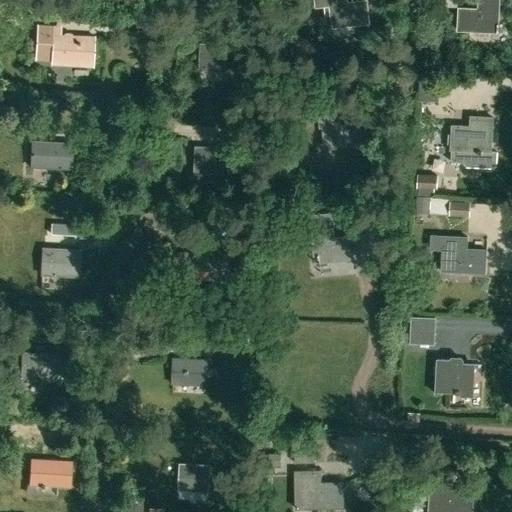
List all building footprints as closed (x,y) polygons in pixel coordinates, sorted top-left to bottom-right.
[(347,0),(315,0),(316,7),(324,6),(325,20),(330,20),(330,24),(356,21),(357,24),(369,22),(367,0),(348,3),(347,0)] [(459,8),(458,30),(498,32),(499,0),(478,0),(478,9),(459,8)] [(39,27),(37,59),(53,60),(53,62),(92,64),(93,38),(57,36),(58,28),(39,27)] [(201,44),(199,69),(224,70),(225,45),(201,44)] [(20,118),(20,119),(32,120),(32,119),(31,119),(32,101),(22,101),(21,118),(20,118)] [(338,102),(317,104),(320,128),(322,127),(324,146),(349,143),(349,146),(362,144),(359,123),(341,125),(338,102)] [(451,149),(450,162),(463,162),(467,166),(497,167),(498,151),(492,151),(493,117),(471,116),(471,128),(461,128),(461,126),(453,125),(453,127),(452,127),(451,149)] [(32,141),(30,167),(71,169),(72,143),(32,141)] [(195,146),(194,172),(231,173),(232,148),(195,146)] [(417,175),(417,188),(417,195),(429,196),(433,196),(434,189),(437,190),(438,176),(417,175)] [(449,202),(448,215),(468,216),(468,203),(449,202)] [(331,213),(310,215),(312,229),(313,241),(312,241),(314,255),(318,254),(319,259),(343,256),(343,259),(356,257),(353,236),(334,238),(333,226),(331,213)] [(75,235),(75,237),(85,238),(86,225),(76,225),(75,235)] [(446,236),(445,248),(448,248),(448,267),(472,268),(472,271),(485,272),(486,250),(467,249),(467,237),(446,236)] [(43,248),(41,274),(78,276),(80,250),(43,248)] [(176,251),(174,276),(212,279),(211,294),(227,295),(230,255),(215,254),(191,252),(176,251)] [(38,318),(37,330),(48,331),(49,319),(38,318)] [(411,331),(410,343),(435,344),(435,332),(411,331)] [(22,352),(20,378),(32,379),(32,380),(36,380),(36,379),(59,380),(61,354),(22,352)] [(438,359),(436,390),(470,392),(471,363),(463,363),(463,360),(463,358),(461,357),(459,357),(457,357),(456,359),(456,360),(438,359)] [(172,358),(171,384),(207,385),(208,359),(172,358)] [(31,459),(30,484),(70,487),(71,461),(31,459)] [(180,463),(179,488),(208,490),(209,464),(180,463)] [(321,470),(295,471),(296,508),(344,507),(343,482),(321,483),(321,470)] [(417,484),(416,496),(428,497),(426,511),(471,511),(473,491),(451,489),(452,477),(431,476),(429,476),(429,485),(417,484)]
